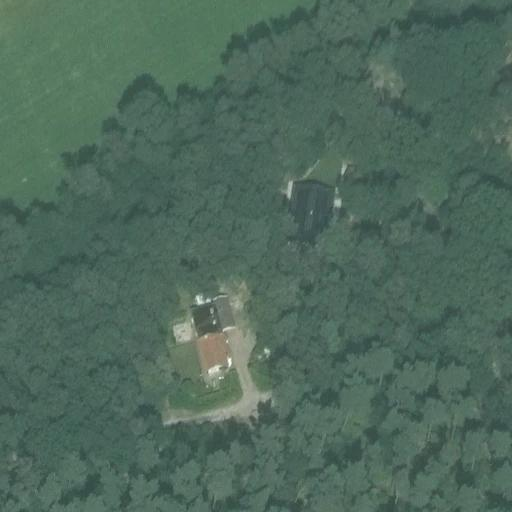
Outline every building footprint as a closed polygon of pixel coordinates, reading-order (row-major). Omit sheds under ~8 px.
[(371,180),(346,177),(344,191),(369,194),(371,180)] [(294,191),(288,235),(322,239),(324,225),(330,226),(334,196),(294,191)] [(234,329),(226,299),(212,303),(213,307),(191,313),(209,375),(230,369),(226,356),(230,355),(223,332),(234,329)] [(128,324),(140,319),(137,311),(136,311),(134,306),(125,309),(127,315),(125,316),(128,324)] [(35,343),(24,356),(33,363),(44,350),(35,343)] [(204,399),(226,391),(222,379),(200,386),(204,399)]
